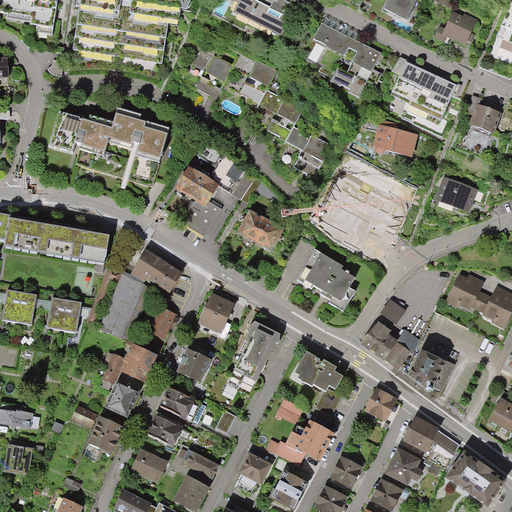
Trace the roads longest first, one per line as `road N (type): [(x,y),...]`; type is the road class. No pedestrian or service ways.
road 1 (residential): [(37,95),(146,87),(228,134),(295,196)]
road 2 (residential): [(100,511),(212,270)]
road 3 (residential): [(342,348),(401,265),(511,220)]
road 4 (residential): [(511,93),(313,0)]
road 5 (residential): [(18,193),(111,213),(212,270)]
road 6 (residential): [(206,511),(299,322)]
road 7 (residential): [(376,371),(302,511)]
road 8 (residential): [(411,397),(353,511)]
road 9 (residential): [(411,397),(511,469)]
